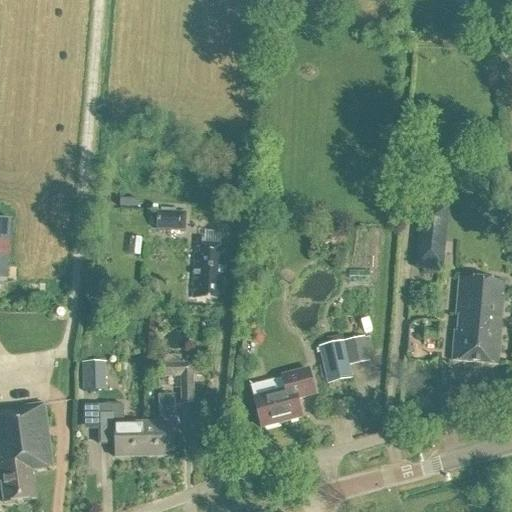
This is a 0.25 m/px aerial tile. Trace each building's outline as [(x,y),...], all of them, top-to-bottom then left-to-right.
[(442,273),(448,206),(420,203),(414,270),(442,273)] [(185,234),(186,216),(158,215),(157,233),(185,234)] [(0,282),(6,283),(11,223),(0,222),(0,282)] [(205,234),(204,246),(196,246),(193,300),(217,302),(218,280),(223,280),(225,247),(220,247),(220,236),(205,234)] [(458,318),(457,333),(454,332),(452,363),(498,367),(504,284),(459,279),(456,318),(458,318)] [(90,305),(89,320),(105,321),(105,306),(90,305)] [(318,350),(321,360),(327,388),(352,382),(349,370),(369,365),(369,363),(373,361),(369,341),(364,342),(364,340),(343,345),(341,339),(330,342),(331,347),(318,350)] [(208,353),(201,358),(206,365),(213,359),(208,353)] [(194,406),(193,367),(181,367),(180,359),(163,359),(164,381),(179,380),(180,407),(194,406)] [(106,394),(105,365),(82,366),(83,395),(106,394)] [(314,396),(308,371),(294,375),(294,376),(281,379),(284,392),(253,400),(261,430),(301,419),(296,400),(301,399),(301,400),(314,396)] [(163,424),(144,425),(144,459),(174,458),(173,425),(176,424),(176,398),(163,399),(163,424)] [(31,472),(52,469),(44,406),(0,411),(0,478),(4,505),(35,501),(31,472)] [(123,407),(98,408),(84,408),(85,433),(98,433),(99,448),(115,448),(115,460),(144,459),(144,425),(124,425),(123,407)]
